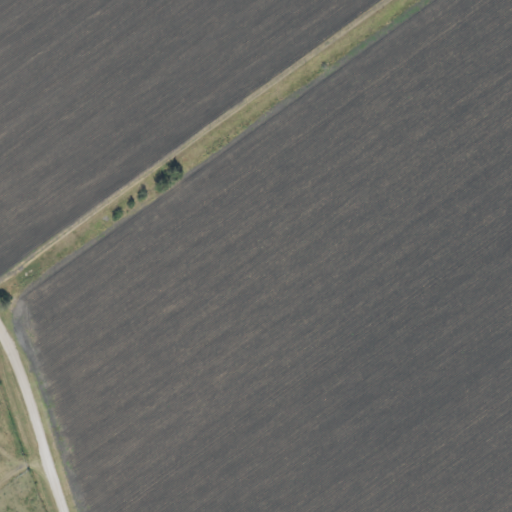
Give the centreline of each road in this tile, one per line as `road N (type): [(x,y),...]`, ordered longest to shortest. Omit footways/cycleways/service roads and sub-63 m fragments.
road 1 (track): [(388,0),(0,276)]
road 2 (residential): [(68,511),(0,330)]
